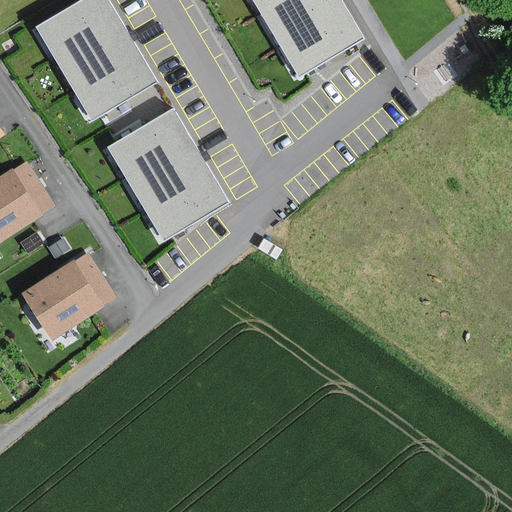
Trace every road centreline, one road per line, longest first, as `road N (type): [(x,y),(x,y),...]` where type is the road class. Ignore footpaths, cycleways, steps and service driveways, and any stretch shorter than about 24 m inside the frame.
road 1 (residential): [(0,80),(154,312)]
road 2 (residential): [(154,312),(253,219),(263,187),(248,146)]
road 3 (residential): [(0,440),(154,312)]
road 4 (residential): [(160,0),(248,146)]
